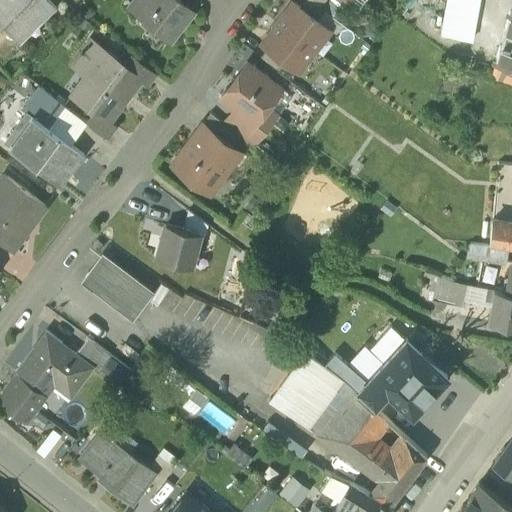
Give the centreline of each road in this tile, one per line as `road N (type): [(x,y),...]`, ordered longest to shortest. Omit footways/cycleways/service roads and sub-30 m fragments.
road 1 (residential): [(243,17),(0,340)]
road 2 (residential): [(441,511),(511,405)]
